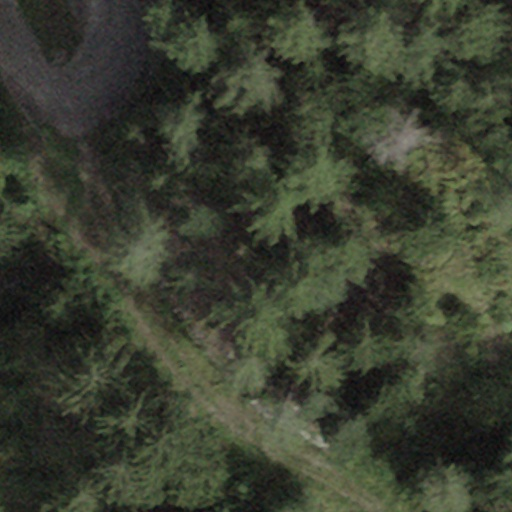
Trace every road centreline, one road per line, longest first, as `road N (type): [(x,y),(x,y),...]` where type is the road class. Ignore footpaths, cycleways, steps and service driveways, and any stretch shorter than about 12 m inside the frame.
road 1 (track): [(82,81),(85,185),(105,242),(169,348),(222,409),(384,511)]
road 2 (track): [(0,3),(42,76),(62,84),(103,65),(113,38),(103,0)]
